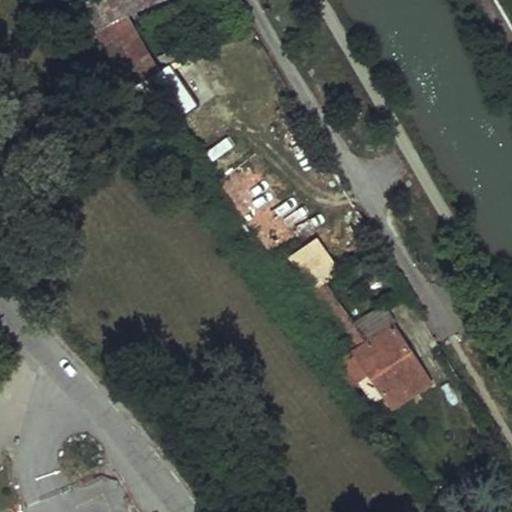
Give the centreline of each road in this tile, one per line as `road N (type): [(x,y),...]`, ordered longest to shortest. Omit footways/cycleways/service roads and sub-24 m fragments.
road 1 (residential): [(452,337),(244,0)]
road 2 (unclassified): [(0,298),(152,467),(181,511)]
